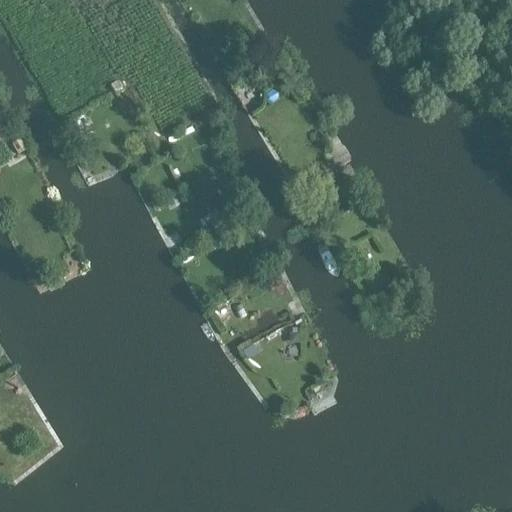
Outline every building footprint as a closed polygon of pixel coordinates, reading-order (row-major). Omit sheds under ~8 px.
[(180,178),(177,171),(172,173),(176,180),(180,178)] [(223,225),(213,229),(216,239),(227,234),(223,225)] [(226,303),(224,299),(213,306),(215,310),(226,303)] [(230,302),(216,310),(219,315),(233,306),(230,302)] [(232,313),(229,309),(221,314),(223,318),(232,313)] [(232,323),(229,317),(220,322),(223,328),(232,323)] [(299,345),(298,334),(288,335),(289,346),(299,345)]
